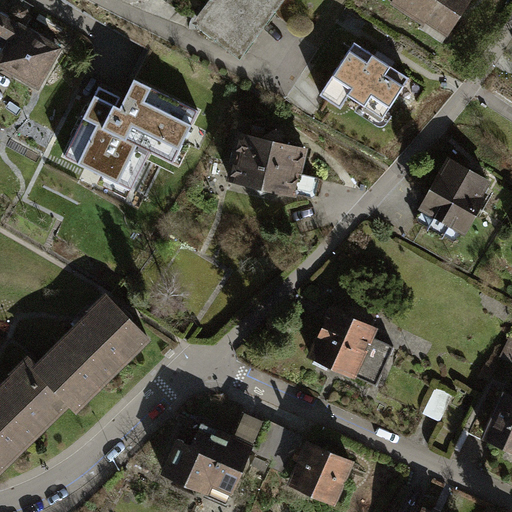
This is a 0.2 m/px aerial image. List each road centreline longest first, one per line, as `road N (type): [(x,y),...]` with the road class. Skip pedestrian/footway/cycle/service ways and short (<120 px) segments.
road 1 (residential): [(207,359),(511,499)]
road 2 (residential): [(0,506),(51,486),(109,443),(176,376),(207,359)]
